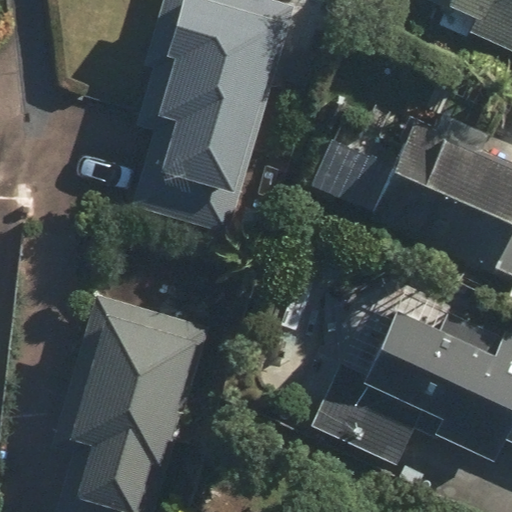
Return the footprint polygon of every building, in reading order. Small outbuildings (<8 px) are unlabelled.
[(152,0),(128,70),(144,76),(124,133),(151,143),(126,213),(212,244),(226,202),(213,198),(270,39),(283,44),(298,0),(152,0)] [(511,0),(436,0),(426,27),(511,62),(511,0)] [(511,177),(398,126),(354,222),(511,293),(511,177)] [(46,442),(65,448),(70,449),(49,511),(118,511),(132,471),(143,474),(154,440),(164,443),(197,340),(90,305),(46,442)] [(392,469),(410,422),(486,466),(495,442),(511,448),(511,363),(383,313),(353,390),(327,380),(305,435),(392,469)]
